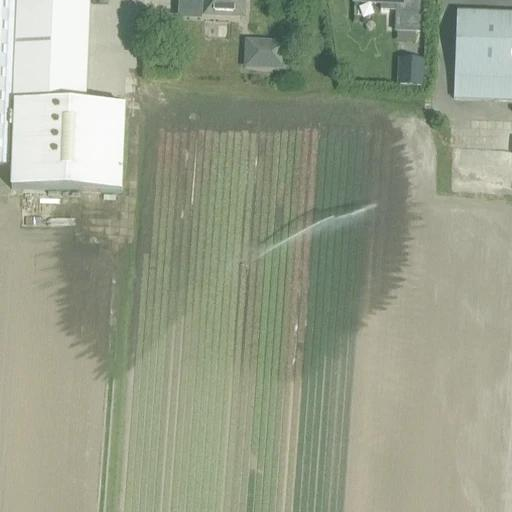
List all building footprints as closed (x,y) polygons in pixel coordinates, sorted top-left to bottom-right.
[(0,0),(0,168),(11,169),(13,106),(16,0),(0,0)] [(86,108),(89,0),(16,0),(13,106),(15,106),(86,108)] [(205,0),(205,15),(242,17),(243,0),(205,0)] [(406,3),(406,0),(355,0),(355,4),(382,5),(382,11),(397,12),(396,35),(422,36),(423,3),(406,3)] [(511,18),(456,16),(452,100),(511,102),(511,18)] [(248,72),(283,74),(285,47),(250,45),(248,72)] [(122,194),(125,109),(86,108),(15,106),(12,191),(122,194)]
